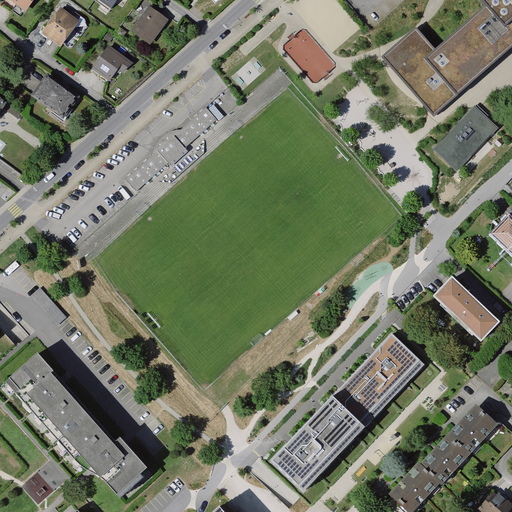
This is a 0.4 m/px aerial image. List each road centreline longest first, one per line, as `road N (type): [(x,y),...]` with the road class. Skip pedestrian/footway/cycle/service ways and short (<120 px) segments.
road 1 (residential): [(250,0),(0,225)]
road 2 (residential): [(394,282),(511,167)]
